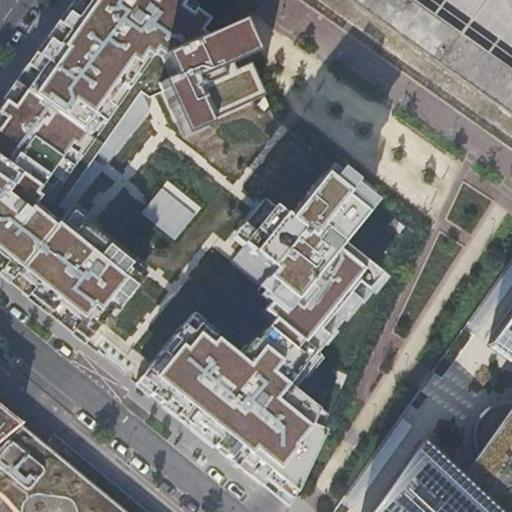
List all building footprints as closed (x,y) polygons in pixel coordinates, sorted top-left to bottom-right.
[(90,0),(0,127),(0,276),(88,348),(92,344),(114,317),(118,320),(143,288),(129,276),(132,272),(63,215),(153,90),(161,96),(162,96),(178,132),(202,122),(207,132),(244,116),(227,78),(242,72),(228,40),(207,50),(201,45),(204,42),(203,41),(208,36),(207,36),(209,34),(195,24),(192,28),(182,21),(185,17),(165,2),(165,0),(90,0)] [(511,0),(348,0),(511,116),(511,0)] [(400,178),(386,137),(351,149),(364,190),(400,178)] [(163,357),(141,383),(180,415),(176,420),(285,509),(292,501),(320,440),(306,430),(316,418),(285,392),(312,359),(305,353),(355,291),(358,294),(372,278),(339,252),(361,225),(341,208),(343,205),(322,188),(287,230),(273,219),(263,231),(264,232),(244,257),(271,279),(260,293),(274,304),(262,319),(272,327),(254,350),(260,355),(247,372),(199,333),(192,341),(183,333),(173,344),(179,348),(168,362),(163,357)] [(511,511),(511,314),(488,348),(511,364),(511,404),(497,406),(483,414),(475,425),(472,438),(474,454),(481,470),(492,483),(480,499),(420,442),(371,511),(511,511)] [(0,444),(21,428),(18,426),(7,416),(0,410),(0,444)] [(122,511),(121,510),(42,445),(32,437),(21,428),(0,444),(0,499),(3,502),(11,511),(122,511)]
